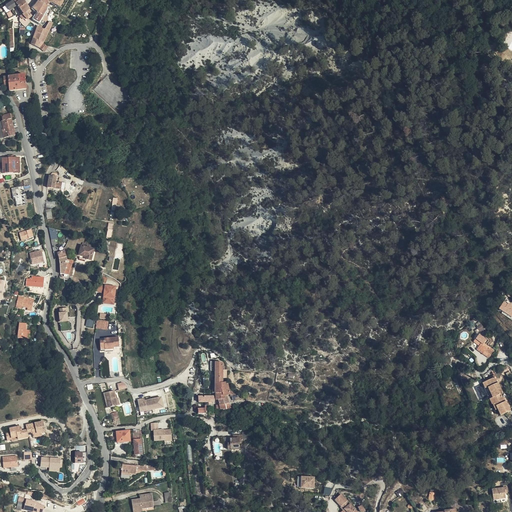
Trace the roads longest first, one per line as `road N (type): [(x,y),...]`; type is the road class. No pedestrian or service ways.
road 1 (residential): [(42,209),(55,153),(40,123),(39,71),(62,48),(98,44),(107,69)]
road 2 (tertiary): [(79,383),(47,324),(55,270),(42,209)]
road 3 (tertiary): [(104,511),(107,460),(79,383)]
road 4 (tertiary): [(42,209),(18,111),(0,90)]
